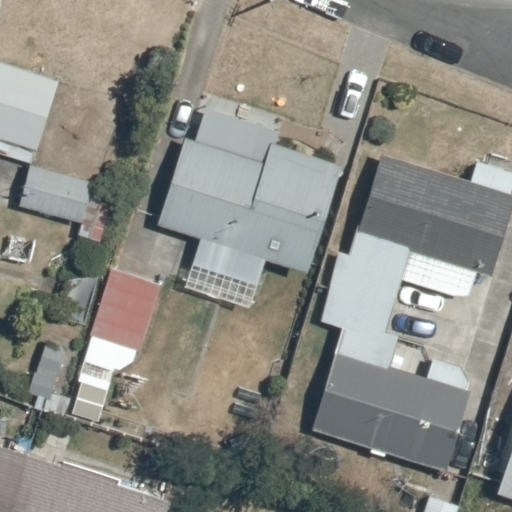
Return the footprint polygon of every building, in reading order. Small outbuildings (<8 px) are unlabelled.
[(50,72),(0,58),(0,148),(27,156),(50,72)] [(331,156),(261,136),(255,156),(176,133),(151,217),(194,230),(179,282),(245,302),(260,252),(299,264),(331,156)] [(463,175),(367,147),(318,316),(335,321),(304,427),(440,466),(463,387),(384,364),(394,330),(382,327),(397,274),(472,296),(510,165),(469,153),(463,175)] [(79,173),(25,160),(16,200),(70,213),(79,173)] [(156,278),(106,265),(82,353),(132,367),(156,278)] [(511,407),(488,487),(511,494),(511,407)] [(201,511),(162,491),(147,487),(0,441),(0,511),(201,511)]
